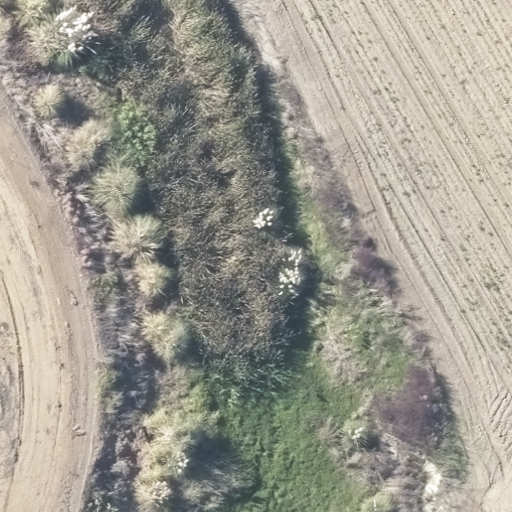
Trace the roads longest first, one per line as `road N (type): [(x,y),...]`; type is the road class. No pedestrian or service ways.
road 1 (track): [(239,0),(457,395),(465,491),(454,511)]
road 2 (track): [(14,511),(15,384),(0,297)]
